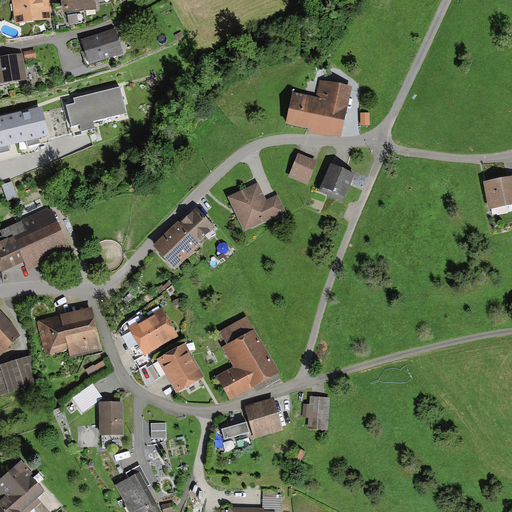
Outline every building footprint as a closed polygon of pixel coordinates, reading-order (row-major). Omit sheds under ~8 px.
[(11,0),(16,23),(51,17),(47,0),(11,0)] [(92,0),(60,0),(62,13),(84,9),(84,12),(97,10),(95,0),(92,0)] [(77,14),(67,15),(69,24),(78,23),(77,14)] [(115,28),(81,39),(89,66),(124,54),(115,28)] [(35,50),(24,52),(25,60),(36,58),(35,50)] [(0,83),(27,79),(23,52),(0,55),(0,83)] [(293,92),(288,118),(346,130),(354,89),(321,82),(318,97),(293,92)] [(119,87),(74,99),(82,126),(127,113),(119,87)] [(42,106),(0,116),(0,153),(11,151),(10,146),(26,142),(27,147),(41,143),(40,138),(49,135),(42,106)] [(368,110),(359,111),(358,124),(368,124),(368,110)] [(313,165),(300,156),(291,169),(305,178),(313,165)] [(332,164),(320,188),(342,198),(354,174),(332,164)] [(511,179),(485,184),(490,208),(511,204),(511,179)] [(255,184),(229,198),(245,227),(282,208),(272,189),(261,196),(255,184)] [(11,237),(22,256),(27,268),(68,249),(48,209),(8,229),(11,237)] [(197,210),(178,229),(193,244),(212,226),(197,210)] [(193,244),(178,229),(159,246),(174,262),(193,244)] [(0,266),(22,256),(11,237),(0,242),(0,266)] [(88,303),(37,318),(47,350),(68,344),(71,355),(101,346),(88,303)] [(147,320),(161,342),(177,332),(163,310),(147,320)] [(0,348),(16,335),(0,316),(0,348)] [(242,364),(219,378),(231,397),(276,369),(243,317),(217,333),(226,348),(231,345),(242,364)] [(161,342),(147,320),(133,329),(147,351),(161,342)] [(162,357),(171,373),(192,361),(183,345),(162,357)] [(0,391),(37,378),(29,356),(0,367),(0,391)] [(192,361),(171,373),(180,388),(201,376),(192,361)] [(93,369),(97,375),(108,369),(104,363),(93,369)] [(92,386),(73,399),(82,412),(101,399),(92,386)] [(309,418),(309,429),(325,429),(325,398),(310,398),(310,405),(303,405),(303,418),(309,418)] [(273,402),(246,410),(254,433),(280,425),(273,402)] [(99,434),(122,434),(121,406),(99,406),(99,434)] [(221,428),(224,438),(247,432),(244,422),(221,428)] [(152,439),(168,439),(167,423),(152,424),(152,439)] [(18,511),(36,496),(50,511),(53,511),(70,497),(42,466),(32,474),(20,460),(0,477),(0,494),(2,497),(0,498),(0,511),(18,511)] [(133,511),(143,506),(147,511),(159,511),(142,482),(147,480),(138,465),(126,472),(129,478),(117,485),(133,511)] [(230,510),(229,511),(271,511),(272,508),(278,508),(278,490),(263,490),(263,510),(230,510)]
